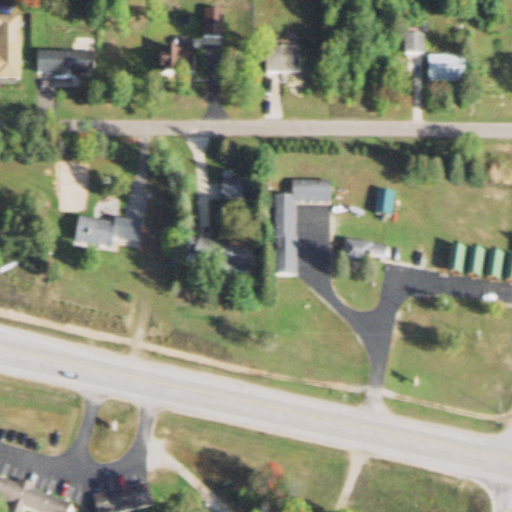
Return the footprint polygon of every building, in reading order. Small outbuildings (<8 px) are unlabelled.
[(0,81),(22,81),(22,20),(0,19),(0,81)] [(427,58),(427,32),(407,32),(407,58),(427,58)] [(306,52),(273,52),(273,80),(306,80),(306,52)] [(199,54),(160,54),(160,83),(199,83),(199,54)] [(38,55),(38,80),(97,80),(97,56),(38,55)] [(470,87),(470,60),(431,60),(431,87),(470,87)] [(247,202),(247,183),(233,183),(233,175),(220,175),(220,202),(247,202)] [(274,199),(274,241),(298,241),(298,205),(333,206),(333,184),(291,184),(291,199),(274,199)] [(117,227),(83,222),(79,247),(115,253),(117,242),(141,245),(144,227),(118,223),(117,227)] [(257,276),(260,250),(196,242),(193,268),(257,276)] [(372,259),(387,259),(387,246),(346,245),(345,268),(372,268),(372,259)] [(467,251),(453,251),(453,277),(467,277),(467,251)] [(484,279),(484,253),(470,253),(470,279),(484,279)] [(0,503),(32,511),(74,511),(77,503),(0,482),(0,503)] [(100,511),(137,511),(157,508),(152,486),(97,499),(100,511)]
